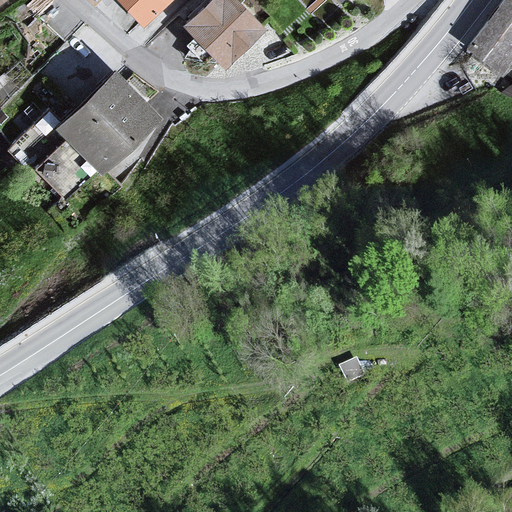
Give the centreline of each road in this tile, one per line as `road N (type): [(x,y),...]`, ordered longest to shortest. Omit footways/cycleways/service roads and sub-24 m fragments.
road 1 (secondary): [(0,375),(306,173),(381,106),(471,0)]
road 2 (residential): [(73,0),(163,74),(211,89),(310,67),(411,0)]
